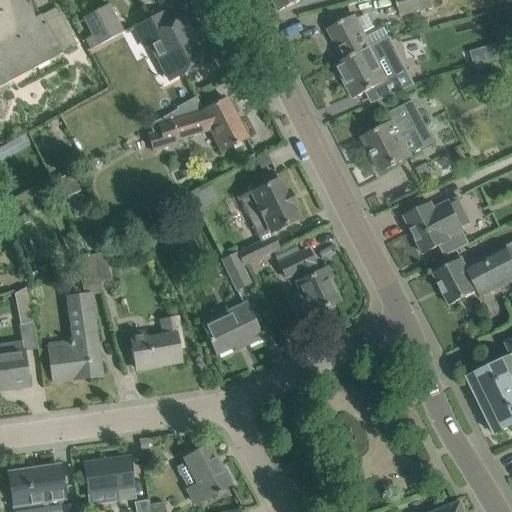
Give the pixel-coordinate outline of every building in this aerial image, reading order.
[(0,0),(0,88),(62,55),(41,16),(35,19),(29,0),(0,0)] [(273,0),(279,11),(301,0),(273,0)] [(433,8),(431,0),(396,0),(400,16),(433,8)] [(56,7),(41,16),(62,55),(77,47),(56,7)] [(120,34),(107,8),(83,20),(91,35),(84,40),(90,50),(120,34)] [(133,28),(144,48),(149,45),(168,81),(205,62),(182,19),(170,26),(162,12),(133,28)] [(355,16),(328,29),(344,60),(349,58),(371,47),(355,16)] [(349,58),(344,60),(335,65),(353,99),(365,93),(370,104),(415,85),(390,37),(389,38),(371,47),(349,58)] [(499,63),(490,67),(495,76),(503,72),(499,63)] [(150,125),(152,133),(148,134),(152,151),(178,143),(177,140),(210,131),(221,152),(247,139),(226,99),(204,111),(196,97),(177,107),(178,108),(156,121),(150,125)] [(416,129),(410,119),(420,114),(413,101),(385,115),(390,124),(364,139),(381,172),(409,157),(409,156),(420,149),(412,134),(417,131),(416,129)] [(53,182),(63,200),(80,191),(70,173),(53,182)] [(261,243),(238,255),(242,264),(277,248),(270,233),(273,232),(276,233),(280,231),(281,228),(299,219),(292,205),(295,204),(289,191),(286,193),(280,179),(239,199),(261,243)] [(435,208),(432,203),(405,217),(423,254),(445,243),(450,252),(444,255),(445,257),(469,244),(462,232),(464,231),(449,200),(435,208)] [(61,237),(70,255),(84,248),(75,230),(61,237)] [(511,241),(505,245),(465,267),(461,259),(450,264),(433,274),(450,306),(478,292),(481,298),(511,280),(511,241)] [(299,282),(297,283),(302,292),(290,298),(300,319),(311,313),(312,314),(338,301),(323,270),(317,273),(313,265),(314,264),(308,251),(280,264),(286,278),(295,274),(299,282)] [(102,253),(89,257),(97,283),(110,279),(102,253)] [(221,260),(236,290),(249,284),(234,253),(221,260)] [(97,283),(89,257),(88,254),(74,261),(82,288),(97,283)] [(46,273),(43,266),(37,268),(40,275),(46,273)] [(14,294),(20,325),(32,323),(25,288),(14,294)] [(52,344),(57,382),(72,380),(101,376),(90,295),(67,298),(73,341),(52,344)] [(261,338),(253,320),(245,304),(202,324),(216,355),(245,342),(247,345),(261,338)] [(136,332),(130,333),(132,343),(137,370),(180,362),(176,341),(181,340),(177,318),(161,321),(164,337),(147,340),(145,330),(136,332)] [(511,340),(506,344),(511,356),(467,378),(495,435),(511,426),(511,340)] [(0,383),(7,383),(8,389),(28,387),(24,352),(0,354),(0,383)] [(195,504),(230,485),(228,482),(232,481),(226,470),(223,472),(208,446),(184,459),(198,484),(188,490),(195,504)] [(103,457),(103,460),(83,463),(88,494),(115,491),(117,502),(135,500),(134,488),(129,457),(127,457),(127,458),(105,462),(104,457),(103,457)] [(8,474),(13,511),(39,511),(38,502),(64,498),(60,467),(8,474)] [(135,511),(148,511),(147,506),(146,500),(134,503),(135,511)] [(147,506),(148,511),(164,511),(163,502),(147,506)] [(436,511),(464,511),(461,503),(436,511)]
